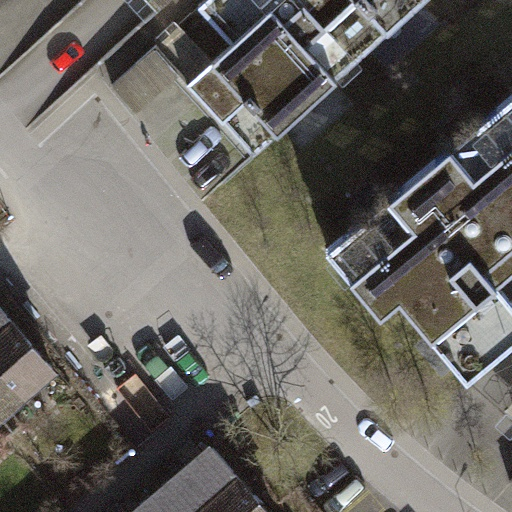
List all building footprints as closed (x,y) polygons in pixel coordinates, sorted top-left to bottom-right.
[(151,0),(165,14),(179,0),(151,0)] [(219,0),(207,11),(241,48),(196,89),(260,160),(438,0),(219,0)] [(187,81),(164,54),(119,91),(143,119),(187,81)] [(511,110),(333,258),(391,328),(413,310),(479,390),(511,361),(511,110)] [(0,304),(0,412),(10,424),(64,377),(0,304)] [(0,412),(0,432),(10,424),(0,412)] [(274,511),(221,449),(166,496),(180,511),(274,511)] [(180,511),(166,496),(146,511),(180,511)]
